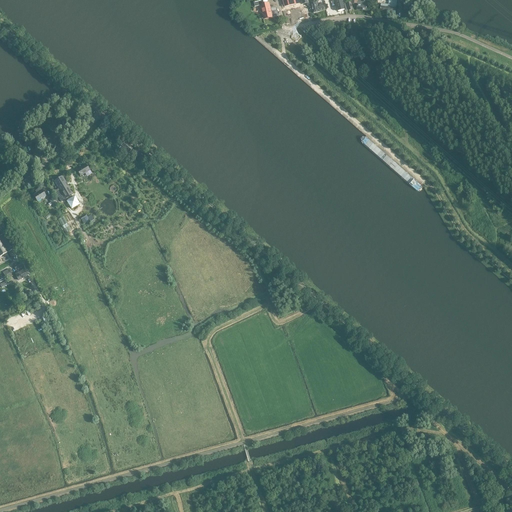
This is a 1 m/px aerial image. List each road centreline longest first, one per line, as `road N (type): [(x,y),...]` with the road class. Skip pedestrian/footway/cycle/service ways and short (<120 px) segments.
road 1 (track): [(433,400),(401,429),(109,511)]
road 2 (unclassified): [(511,58),(460,35),(357,17),(288,30),(285,59)]
road 3 (track): [(44,305),(72,286),(34,239),(14,186)]
road 4 (unclassified): [(0,23),(97,116)]
road 5 (unclassified): [(0,197),(97,116)]
road 6 (track): [(433,189),(462,237),(511,280)]
